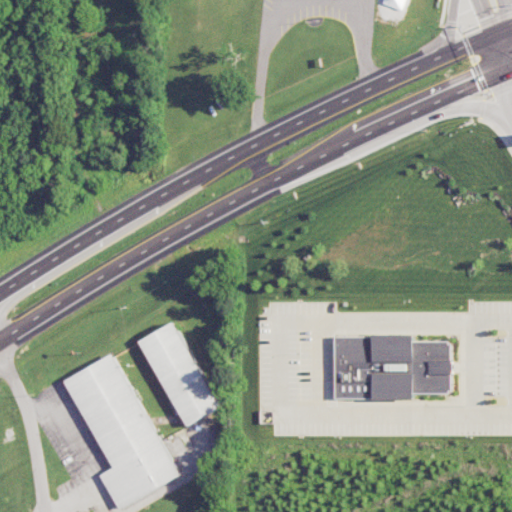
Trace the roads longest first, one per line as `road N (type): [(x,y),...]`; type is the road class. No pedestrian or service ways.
road 1 (primary): [(0,340),(320,162)]
road 2 (primary): [(511,31),(369,86),(220,161)]
road 3 (primary): [(220,161),(0,288)]
road 4 (primary): [(320,162),(511,73)]
road 5 (primary): [(320,162),(453,108),(482,109),(511,124)]
